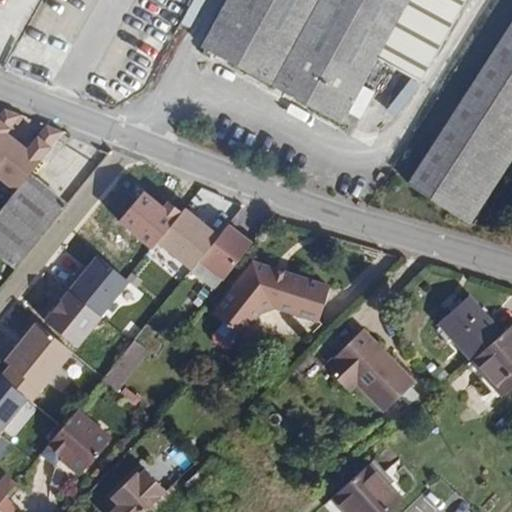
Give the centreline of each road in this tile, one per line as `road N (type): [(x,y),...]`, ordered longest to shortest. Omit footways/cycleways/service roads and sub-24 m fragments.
road 1 (tertiary): [(139,135),(511,260)]
road 2 (residential): [(139,135),(0,306)]
road 3 (unknown): [(139,135),(214,0)]
road 4 (tertiary): [(0,86),(139,135)]
